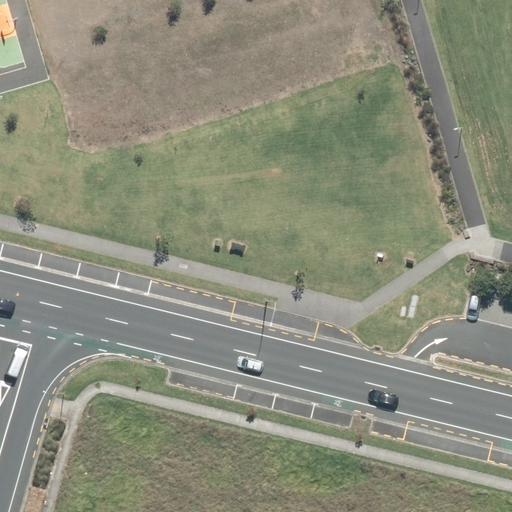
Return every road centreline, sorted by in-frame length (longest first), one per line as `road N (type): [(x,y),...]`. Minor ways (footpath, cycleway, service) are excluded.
road 1 (secondary): [(43,303),(511,414)]
road 2 (residential): [(0,449),(43,303)]
